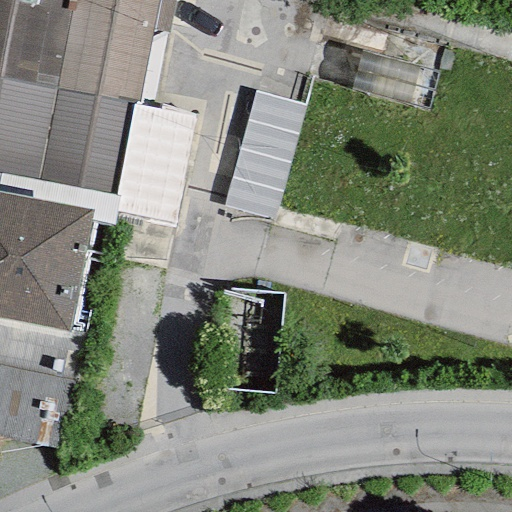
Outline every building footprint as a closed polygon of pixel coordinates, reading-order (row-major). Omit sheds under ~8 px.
[(0,0),(0,78),(55,89),(72,0),(0,0)] [(72,0),(55,89),(133,105),(138,106),(159,0),(72,0)] [(0,173),(37,180),(55,89),(0,78),(0,173)] [(133,105),(55,89),(37,180),(114,196),(133,105)] [(297,153),(299,91),(253,89),(251,151),(297,153)] [(0,319),(68,333),(92,212),(0,194),(0,319)] [(75,354),(0,351),(0,432),(72,434),(75,354)]
